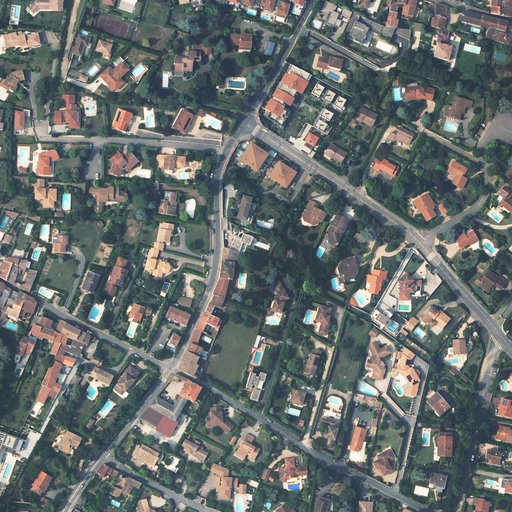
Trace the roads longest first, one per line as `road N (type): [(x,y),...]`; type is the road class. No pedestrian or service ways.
road 1 (residential): [(243,121),(400,225),(499,336)]
road 2 (residential): [(172,369),(427,511)]
road 3 (secondary): [(227,152),(217,170),(215,270),(172,369)]
road 4 (residential): [(39,126),(39,135),(227,152)]
road 5 (residential): [(0,280),(172,369)]
road 6 (residential): [(455,506),(499,336)]
road 7 (unknown): [(256,418),(290,307),(282,280)]
road 8 (secondary): [(312,0),(243,121)]
road 9 (unknown): [(301,29),(374,64),(398,55),(398,39)]
road 10 (residential): [(211,511),(102,456)]
